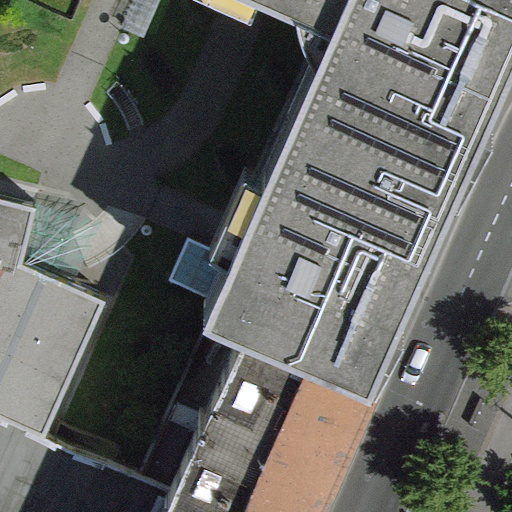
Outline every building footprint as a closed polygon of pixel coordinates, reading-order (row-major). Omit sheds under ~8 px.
[(259,300),(377,353),(397,310),(511,51),(511,0),(352,0),(333,43),(243,242),(224,285),(259,300)] [(313,0),(333,43),(352,0),(313,0)] [(0,184),(0,410),(47,432),(108,292),(20,251),(32,192),(0,184)] [(172,487),(229,511),(308,511),(377,353),(259,300),(172,487)] [(161,511),(172,487),(47,432),(0,410),(0,511),(161,511)] [(229,511),(172,487),(161,511),(229,511)]
